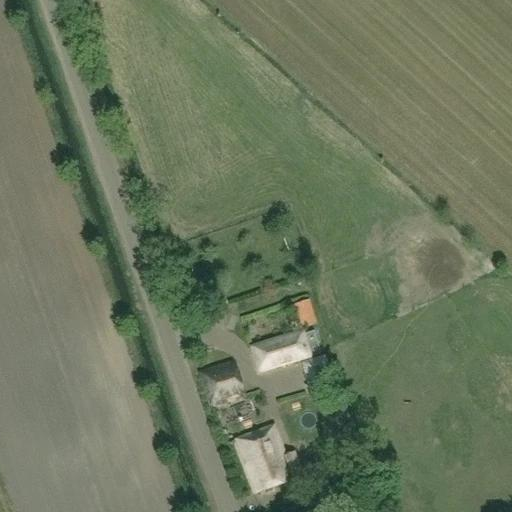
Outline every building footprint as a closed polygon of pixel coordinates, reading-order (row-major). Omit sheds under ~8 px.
[(316,324),(309,301),(294,306),(301,329),(316,324)] [(304,331),(251,349),(259,374),(321,354),(314,333),(306,335),(304,331)] [(204,367),(228,360),(226,351),(201,357),(204,367)] [(235,363),(200,374),(211,408),(246,397),(235,363)] [(305,363),(268,374),(275,398),(312,386),(305,363)] [(275,427),(236,442),(256,496),(302,478),(293,455),(287,457),(275,427)]
